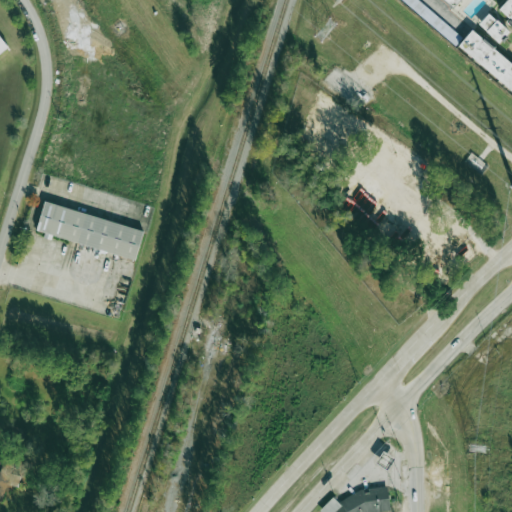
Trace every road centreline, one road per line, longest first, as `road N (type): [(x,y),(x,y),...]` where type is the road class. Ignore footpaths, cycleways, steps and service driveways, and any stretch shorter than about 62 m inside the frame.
road 1 (secondary): [(304,511),(400,399),(511,289)]
road 2 (residential): [(0,248),(47,72),(22,0)]
road 3 (secondary): [(379,382),(258,511)]
road 4 (tertiary): [(379,382),(400,399),(418,511)]
road 5 (secondary): [(511,247),(427,332)]
